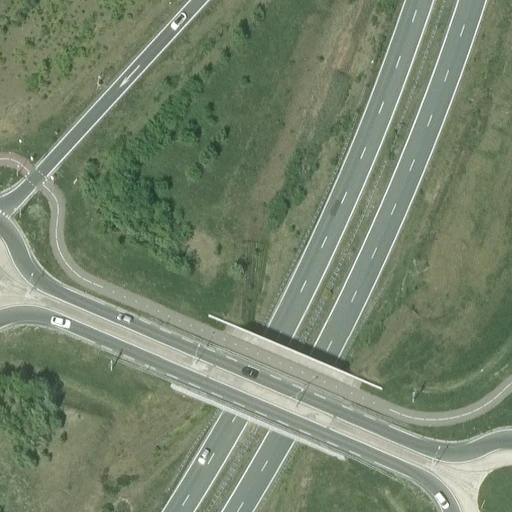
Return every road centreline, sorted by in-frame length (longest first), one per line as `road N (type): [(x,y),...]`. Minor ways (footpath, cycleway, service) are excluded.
road 1 (secondary): [(511,437),(443,453),(336,411),(51,288),(32,275),(0,225)]
road 2 (trunk): [(418,0),(341,202),(177,511)]
road 3 (trunk): [(234,511),(363,275),(471,0)]
road 4 (secondary): [(0,318),(45,315),(416,474),(450,511)]
road 5 (trunk): [(197,0),(0,207)]
